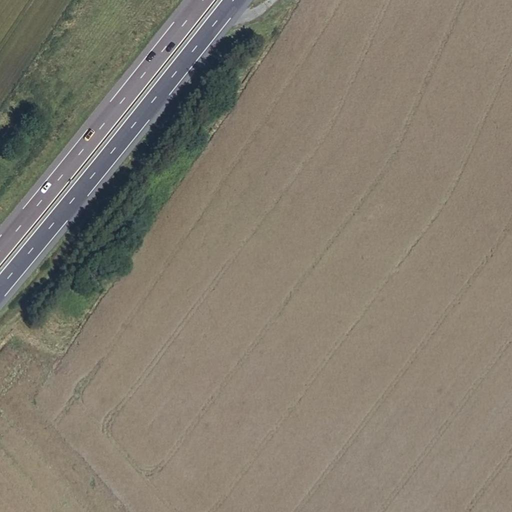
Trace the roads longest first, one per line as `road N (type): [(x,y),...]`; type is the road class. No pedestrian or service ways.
road 1 (motorway): [(0,289),(232,0)]
road 2 (motorway): [(198,0),(0,241)]
